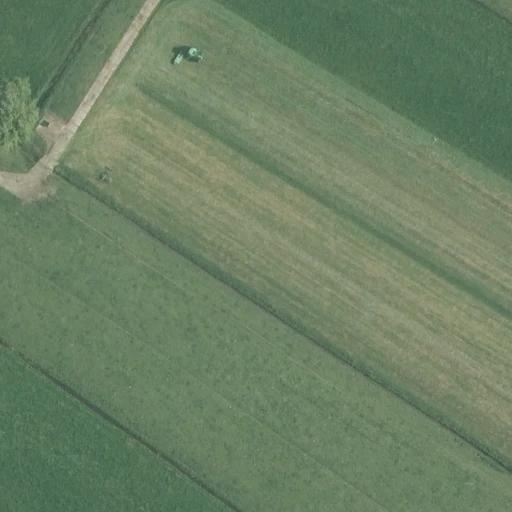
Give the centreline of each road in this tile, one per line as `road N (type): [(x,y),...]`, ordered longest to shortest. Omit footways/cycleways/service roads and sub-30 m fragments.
road 1 (track): [(153,0),(29,191),(0,172)]
road 2 (track): [(62,140),(203,234)]
